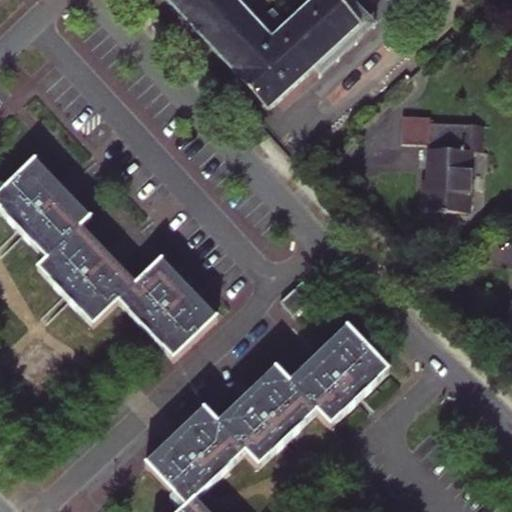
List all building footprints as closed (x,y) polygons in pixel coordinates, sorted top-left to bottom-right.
[(230,78),(266,115),(312,73),(359,29),(341,9),(333,0),(317,0),(286,28),(275,17),(260,32),(254,25),(230,0),(162,0),(233,75),(230,78)] [(349,1),(341,9),(359,29),(312,73),(318,80),(374,29),(349,1)] [(260,32),(275,17),(269,10),(254,25),(260,32)] [(404,142),(429,143),(429,116),(404,115),(404,142)] [(486,127),(431,124),(427,189),(421,189),(420,213),(467,216),(470,155),(485,156),(486,127)] [(0,214),(0,215),(46,264),(80,232),(89,223),(33,165),(4,192),(0,195),(0,214)] [(90,329),(116,305),(133,289),(116,271),(80,232),(46,264),(37,273),(90,329)] [(116,305),(164,356),(172,365),(216,324),(160,264),(133,289),(116,305)] [(304,287),(282,308),(296,323),(317,302),(304,287)] [(348,333),(307,371),(289,388),(318,418),(330,431),(388,375),(348,333)] [(219,431),(246,459),(260,474),(318,418),(289,388),(277,375),(219,431)] [(246,459),(219,431),(207,418),(146,472),(174,501),(184,511),(189,511),(197,505),(246,459)] [(170,505),(175,511),(184,511),(174,501),(170,505)]
